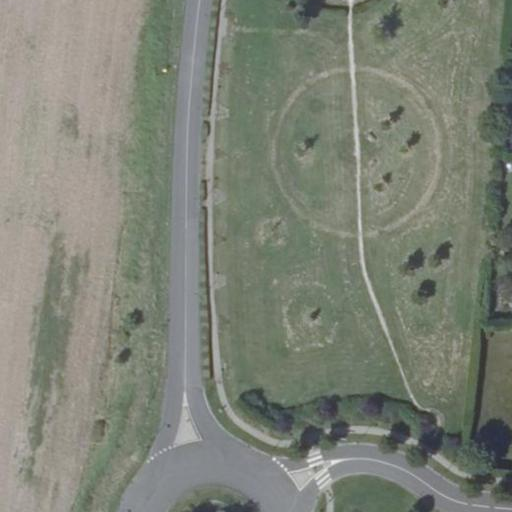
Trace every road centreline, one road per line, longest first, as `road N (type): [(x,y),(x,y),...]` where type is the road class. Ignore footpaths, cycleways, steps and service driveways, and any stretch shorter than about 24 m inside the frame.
road 1 (secondary): [(199,0),(184,380)]
road 2 (residential): [(353,456),(410,472),(467,505),(511,510)]
